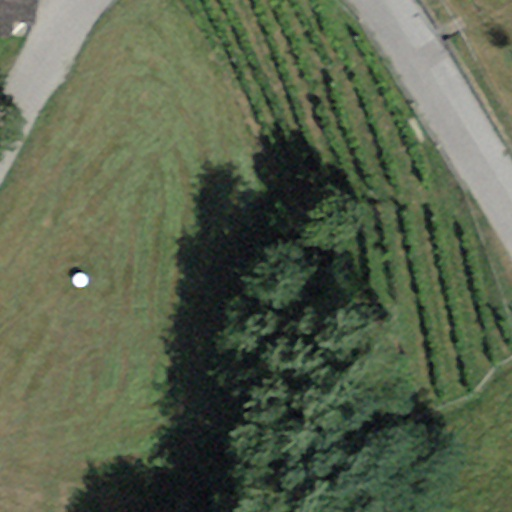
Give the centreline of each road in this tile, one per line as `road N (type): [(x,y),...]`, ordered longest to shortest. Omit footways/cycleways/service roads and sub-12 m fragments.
road 1 (unclassified): [(511,203),(378,0)]
road 2 (unclassified): [(80,0),(0,144)]
